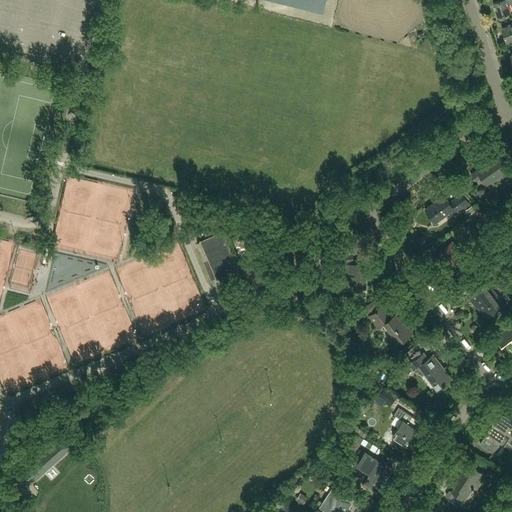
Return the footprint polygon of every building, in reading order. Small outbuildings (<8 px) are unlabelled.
[(325,0),(270,0),(323,13),(325,0)] [(511,0),(498,0),(493,2),(498,16),(510,12),(508,5),(511,3),(511,0)] [(511,22),(511,23),(511,25),(502,28),(506,41),(511,38),(511,22)] [(481,176),(487,184),(501,174),(509,186),(511,183),(511,166),(509,169),(499,155),(477,170),(471,175),(475,180),(481,176)] [(434,221),(451,210),(455,215),(469,204),(461,193),(449,202),(443,194),(436,199),(437,200),(425,208),(434,221)] [(205,239),(220,278),(232,273),(238,270),(239,270),(231,250),(223,231),(214,235),(205,239)] [(456,276),(469,266),(451,242),(438,251),(456,276)] [(341,262),(354,261),(353,254),(341,256),(341,262)] [(322,261),(329,271),(334,268),(333,267),(336,264),(329,255),(322,261)] [(348,264),(348,270),(345,271),(347,288),(351,287),(351,290),(353,290),(354,292),(358,291),(359,289),(366,288),(363,262),(348,264)] [(487,317),(503,304),(484,280),(468,293),(487,317)] [(367,306),(371,311),(380,304),(376,299),(367,306)] [(396,344),(412,332),(400,316),(398,317),(397,315),(391,320),(381,307),(369,316),(377,327),(384,321),(395,336),(392,338),(396,344)] [(511,341),(511,323),(495,337),(502,346),(510,340),(511,341)] [(446,382),(451,378),(433,354),(428,358),(424,352),(413,361),(417,366),(419,364),(438,390),(446,383),(446,382)] [(378,398),(385,402),(390,406),(397,396),(384,388),(378,398)] [(404,452),(418,430),(408,424),(412,417),(398,408),(394,415),(403,421),(393,436),(400,440),(396,447),(404,452)] [(511,444),(511,420),(500,413),(486,436),(481,444),(494,453),(499,444),(506,433),(511,436),(507,441),(511,444)] [(35,465),(22,477),(29,485),(66,451),(63,448),(70,442),(62,432),(31,460),(35,465)] [(385,476),(390,467),(365,451),(357,464),(371,473),(363,484),(377,493),(387,477),(385,476)] [(468,463),(458,478),(460,480),(456,486),(452,491),(465,500),(474,487),(477,489),(486,476),(468,463)] [(327,511),(345,511),(352,502),(332,489),(320,507),(327,511)] [(303,504),(307,498),(300,493),(296,499),(303,504)]
